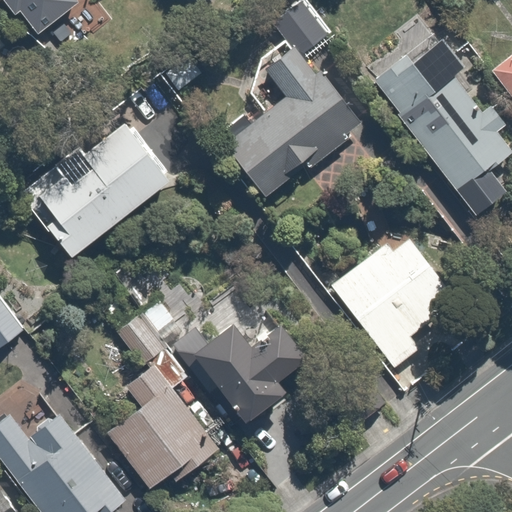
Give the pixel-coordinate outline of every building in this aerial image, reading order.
[(0,0),(0,4),(5,0),(9,0),(18,12),(34,0),(0,0)] [(51,0),(45,0),(25,14),(36,31),(61,14),(51,0)] [(511,129),(441,31),(379,76),(481,216),(511,192),(511,129)] [(298,34),(258,65),(284,100),(231,141),(274,199),(368,128),(298,34)] [(511,57),(492,73),(511,97),(511,57)] [(70,178),(47,197),(62,216),(51,225),(81,262),(181,182),(127,113),(61,166),(70,178)] [(411,229),(334,284),(399,374),(475,320),(411,229)] [(1,293),(0,294),(0,355),(31,330),(1,293)] [(123,301),(108,311),(147,368),(125,384),(144,411),(112,433),(156,498),(220,453),(169,380),(186,368),(146,311),(135,318),(123,301)] [(245,326),(203,356),(254,431),(300,400),(289,384),(317,364),(289,324),(259,345),(245,326)] [(12,412),(0,421),(0,451),(49,511),(85,511),(89,509),(91,511),(112,511),(115,509),(117,511),(123,511),(138,500),(65,410),(32,437),(12,412)] [(28,511),(0,475),(0,511),(28,511)]
